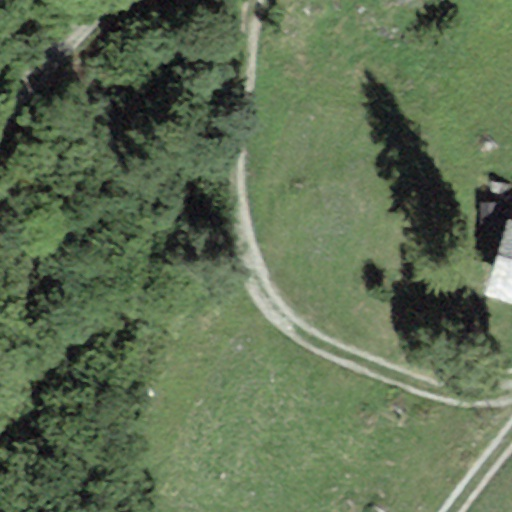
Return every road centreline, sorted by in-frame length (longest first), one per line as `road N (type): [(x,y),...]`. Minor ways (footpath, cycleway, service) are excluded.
road 1 (track): [(256,0),(238,189),(244,237),(271,299),(315,336),(386,370),(466,392),(511,389)]
road 2 (track): [(0,114),(107,0)]
